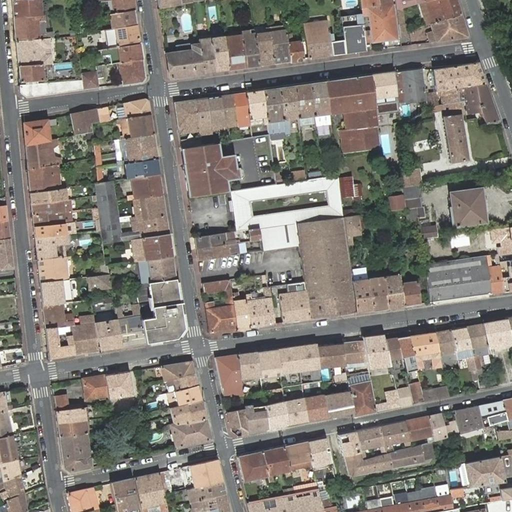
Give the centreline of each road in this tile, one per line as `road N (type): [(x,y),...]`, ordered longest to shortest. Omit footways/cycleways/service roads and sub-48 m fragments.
road 1 (residential): [(487,45),(158,87)]
road 2 (residential): [(199,348),(511,301)]
road 3 (residential): [(511,389),(222,449)]
road 4 (residential): [(158,87),(199,348)]
road 5 (residential): [(222,449),(56,484)]
road 6 (residential): [(38,372),(199,348)]
road 7 (residential): [(11,109),(26,271)]
road 8 (residential): [(158,87),(11,109)]
